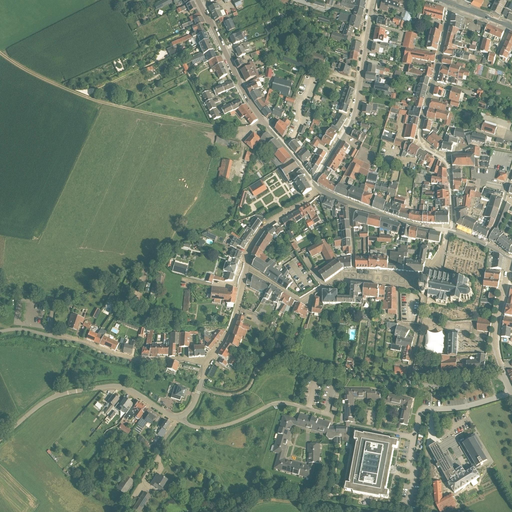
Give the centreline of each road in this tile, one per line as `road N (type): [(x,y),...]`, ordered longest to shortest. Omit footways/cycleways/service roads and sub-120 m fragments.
road 1 (track): [(0,52),(109,104),(242,128)]
road 2 (residential): [(451,231),(448,164),(419,137),(451,4)]
road 3 (residential): [(207,363),(127,358),(73,339),(0,331)]
road 4 (residential): [(397,280),(399,321),(416,331),(409,382),(504,375)]
road 5 (residential): [(0,438),(54,396),(98,387),(120,386),(180,416)]
road 6 (residential): [(313,181),(352,119),(372,0)]
road 7 (residential): [(180,416),(194,426),(222,427),(279,403),(331,416)]
road 8 (residential): [(263,120),(198,0)]
road 9 (residential): [(245,267),(298,300),(354,277)]
